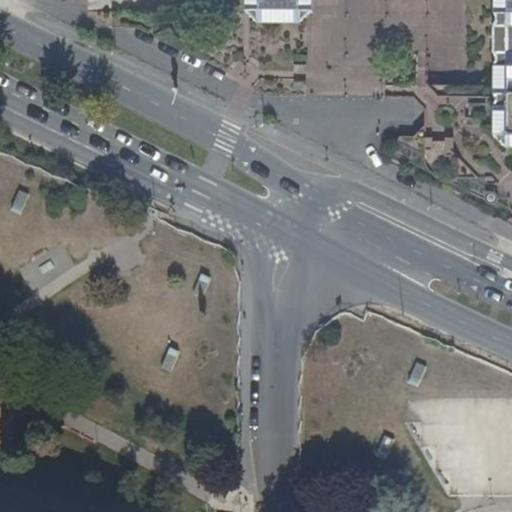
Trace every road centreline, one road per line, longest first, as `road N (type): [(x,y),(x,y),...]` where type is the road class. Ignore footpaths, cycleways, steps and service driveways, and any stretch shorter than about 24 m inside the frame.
road 1 (motorway): [(511,431),(0,214)]
road 2 (primary): [(470,275),(0,25)]
road 3 (motorway): [(0,309),(468,511)]
road 4 (primary): [(0,86),(334,254)]
road 5 (residential): [(334,254),(276,346),(275,511)]
road 6 (primary): [(334,254),(511,345)]
road 7 (residential): [(470,275),(353,241),(334,254)]
